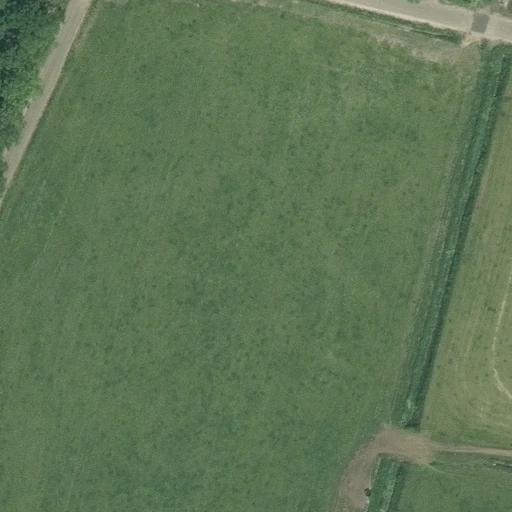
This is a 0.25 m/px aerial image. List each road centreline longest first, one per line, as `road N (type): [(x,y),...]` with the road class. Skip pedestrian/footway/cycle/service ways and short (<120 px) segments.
road 1 (unclassified): [(0,184),(80,0)]
road 2 (unclassified): [(511,32),(375,0)]
